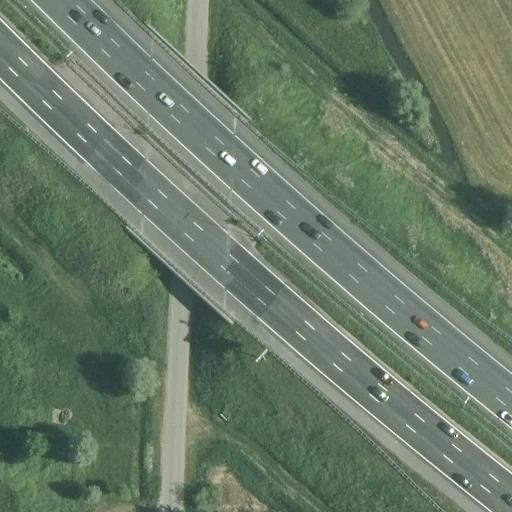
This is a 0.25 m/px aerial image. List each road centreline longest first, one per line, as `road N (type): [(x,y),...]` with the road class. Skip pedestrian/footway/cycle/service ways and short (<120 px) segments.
road 1 (motorway): [(0,46),(226,265),(511,506)]
road 2 (motorway): [(511,403),(232,163),(63,0)]
road 3 (unclassified): [(171,511),(199,0)]
